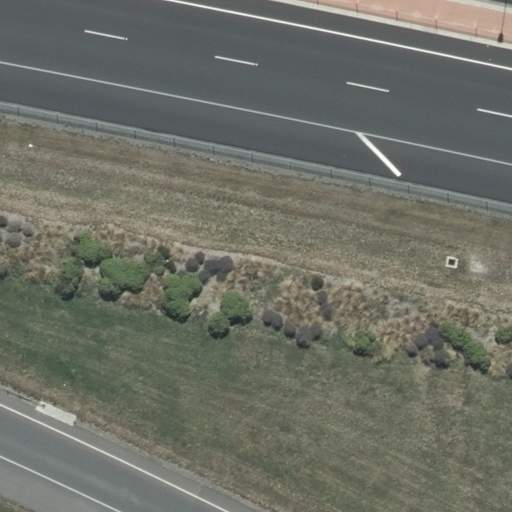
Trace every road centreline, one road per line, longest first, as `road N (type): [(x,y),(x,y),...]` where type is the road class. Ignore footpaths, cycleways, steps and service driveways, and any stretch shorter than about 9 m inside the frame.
road 1 (motorway): [(511,116),(0,14)]
road 2 (motorway): [(173,511),(0,431)]
